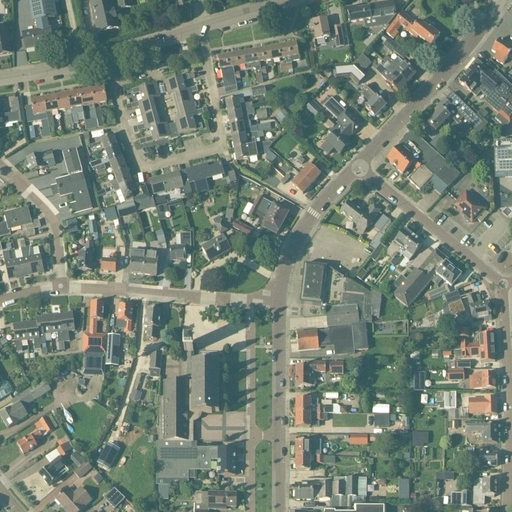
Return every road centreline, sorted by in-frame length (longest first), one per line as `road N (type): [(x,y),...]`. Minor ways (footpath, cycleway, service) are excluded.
road 1 (residential): [(201,27),(220,139),(211,152),(137,164),(108,57)]
road 2 (residential): [(507,511),(503,286)]
road 3 (residential): [(358,166),(500,0)]
road 4 (residential): [(250,301),(251,511)]
road 5 (residential): [(278,511),(279,302)]
road 6 (residential): [(60,287),(250,301)]
road 7 (residential): [(503,286),(358,166)]
road 8 (residential): [(279,302),(299,235),(358,166)]
